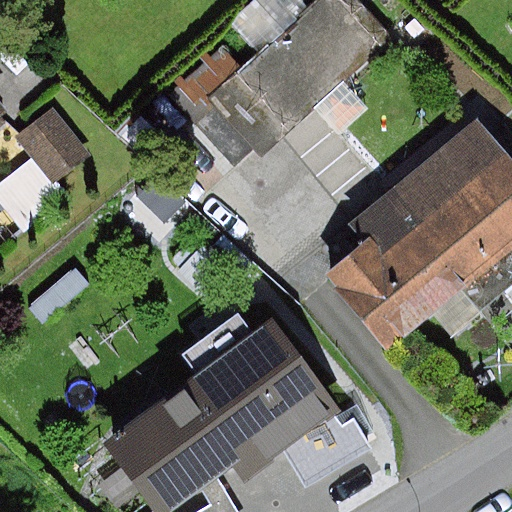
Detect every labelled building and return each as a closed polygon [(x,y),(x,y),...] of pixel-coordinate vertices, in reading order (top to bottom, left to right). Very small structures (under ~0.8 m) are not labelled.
[(350,0),(325,0),(228,92),(278,146),(390,42),(350,0)] [(0,90),(0,127),(18,115),(0,90)] [(511,144),(489,119),(367,224),(393,255),(347,294),(396,350),(511,250),(511,144)] [(63,120),(31,143),(57,180),(89,156),(63,120)] [(205,369),(245,343),(232,324),(193,350),(205,369)] [(269,330),(185,391),(234,457),(233,458),(244,473),(292,437),(303,451),(296,455),(312,483),(369,449),(352,422),(342,428),(324,404),(269,330)] [(185,391),(113,444),(162,510),(233,458),(234,457),(185,391)] [(224,511),(218,502),(201,511),(224,511)]
